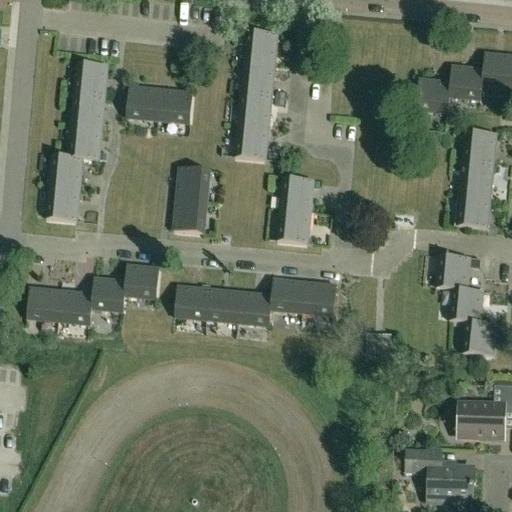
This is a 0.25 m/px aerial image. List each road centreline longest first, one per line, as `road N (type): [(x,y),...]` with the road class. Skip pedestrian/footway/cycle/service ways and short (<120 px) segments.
road 1 (residential): [(7,241),(337,264)]
road 2 (residential): [(303,0),(293,103),(301,143),(345,161),(337,264)]
road 3 (residential): [(27,21),(7,241)]
road 4 (residential): [(220,40),(27,21)]
road 5 (residential): [(337,264),(364,267),(409,241),(511,251)]
road 6 (residential): [(511,17),(351,2)]
